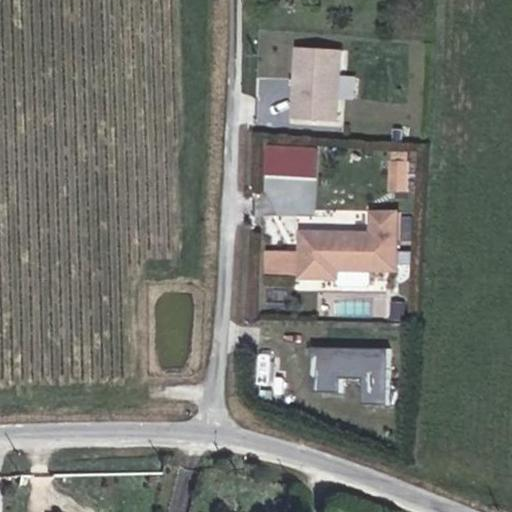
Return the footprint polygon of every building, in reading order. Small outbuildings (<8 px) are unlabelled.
[(350,73),(351,48),(302,44),(297,119),(346,122),(347,97),(359,98),(361,73),(350,73)] [(418,171),(399,171),(399,201),(417,201),(418,171)] [(333,286),(334,241),(304,241),(304,261),(304,285),(333,286)] [(378,242),(334,241),(333,286),(344,286),(344,279),(378,279),(378,242)] [(304,285),(304,261),(269,261),(269,283),(292,283),(304,285)] [(378,291),(378,279),(344,279),(344,286),(344,291),(346,295),(374,295),(378,291)] [(368,403),(396,404),(398,347),(318,345),(317,390),(348,391),(348,376),(368,377),(368,403)]
